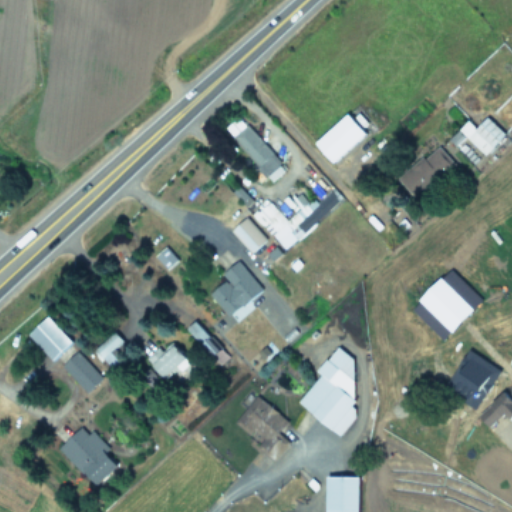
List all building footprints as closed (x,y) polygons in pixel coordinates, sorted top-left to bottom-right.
[(367,133),(348,113),(316,144),(336,163),(367,133)] [(506,136),(488,118),(476,129),(469,121),(450,141),(456,147),(465,137),(485,157),(506,136)] [(230,133),(269,174),(282,162),(243,121),(230,133)] [(458,167),(438,146),(402,179),(422,201),(458,167)] [(288,222),(271,203),(259,214),(282,238),(294,227),(304,237),(340,204),(332,195),(313,212),(306,205),(288,222)] [(232,232),(254,254),(268,240),(246,218),(232,232)] [(229,282),(212,294),(229,318),(263,293),(241,262),(224,275),(229,282)] [(30,337),(55,362),(75,342),(50,318),(30,337)] [(187,327),(203,344),(211,337),(194,320),(187,327)] [(168,381),(190,360),(176,345),(154,366),(168,381)] [(319,372),(323,375),(300,403),(341,437),(359,414),(352,408),(358,401),(352,395),(359,387),(349,378),(360,365),(339,348),(319,372)] [(64,369),(89,393),(105,377),(80,353),(64,369)] [(511,406),(502,395),(479,416),(490,430),(511,411),(511,406)] [(290,423),(260,396),(236,422),(261,445),(258,449),(274,463),(291,444),(280,434),(290,423)] [(61,450),(98,488),(123,464),(85,426),(61,450)] [(359,511),(360,478),(328,478),(327,511),(359,511)]
